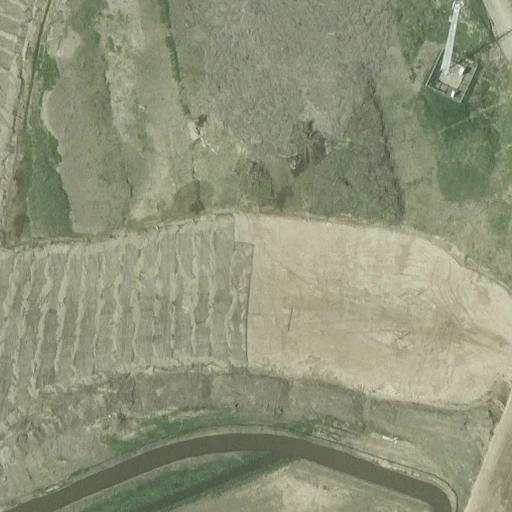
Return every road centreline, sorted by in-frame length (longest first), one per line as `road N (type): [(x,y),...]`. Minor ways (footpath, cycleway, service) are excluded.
road 1 (tertiary): [(197,303),(307,302),(511,353)]
road 2 (tertiary): [(0,357),(197,303)]
road 3 (tertiary): [(197,303),(99,295),(0,312)]
